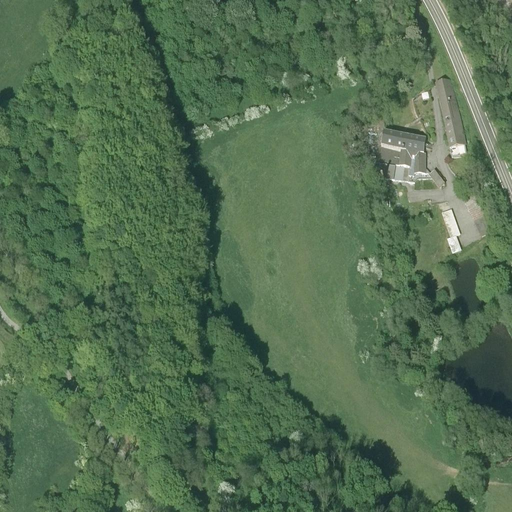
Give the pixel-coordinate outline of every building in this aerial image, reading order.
[(437,89),(450,153),(465,150),(452,86),(437,89)] [(369,157),(378,159),(379,150),(383,123),(370,128),(365,132),(362,134),(360,137),(359,141),(359,145),(360,149),(362,152),(365,155),(369,157)] [(384,134),(382,148),(401,153),(424,158),(426,143),(384,134)] [(378,159),(377,166),(395,169),(393,183),(408,185),(409,179),(414,180),(414,177),(417,161),(411,160),(410,170),(399,168),(401,153),(382,148),(381,151),(379,150),(378,159)] [(424,158),(401,153),(399,168),(410,170),(411,160),(417,161),(414,177),(424,177),(425,158),(424,158)] [(375,180),(393,183),(395,169),(377,166),(375,180)] [(445,186),(435,173),(429,177),(440,190),(445,186)] [(475,198),(464,203),(482,240),(493,235),(475,198)] [(460,237),(451,213),(442,216),(456,255),(461,253),(457,239),(460,237)]
